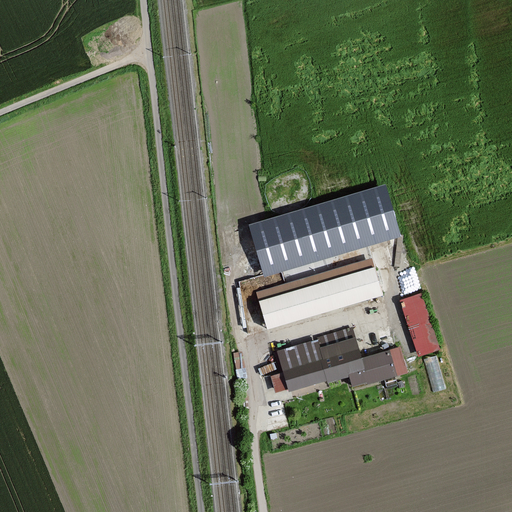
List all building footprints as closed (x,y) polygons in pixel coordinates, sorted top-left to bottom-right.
[(397,234),(384,186),(252,224),(266,272),(397,234)] [(380,295),(372,269),(262,302),(269,328),(380,295)] [(244,293),(235,294),(241,336),(250,334),(244,293)] [(439,348),(421,294),(401,301),(419,355),(439,348)] [(360,362),(351,331),(279,352),(285,373),(272,377),(276,392),(288,388),(289,392),(351,374),(354,385),(404,371),(398,351),(360,362)] [(431,381),(442,378),(436,354),(425,357),(431,381)]
